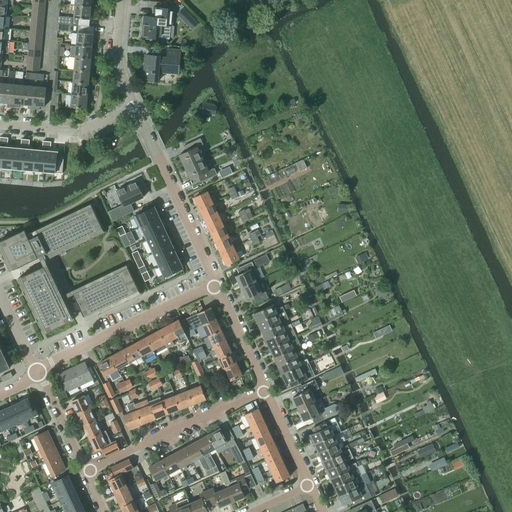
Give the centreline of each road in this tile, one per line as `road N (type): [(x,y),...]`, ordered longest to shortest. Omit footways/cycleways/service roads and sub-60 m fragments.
road 1 (residential): [(37,372),(215,284)]
road 2 (residential): [(86,472),(264,389)]
road 3 (residential): [(215,284),(134,106)]
road 4 (residential): [(134,106),(70,131),(0,124)]
